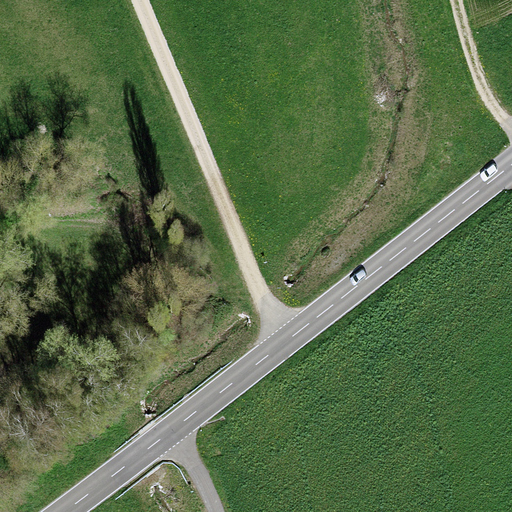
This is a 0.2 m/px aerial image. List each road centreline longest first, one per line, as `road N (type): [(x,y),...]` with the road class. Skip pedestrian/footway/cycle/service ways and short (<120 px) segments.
road 1 (tertiary): [(61,511),(511,161)]
road 2 (track): [(138,0),(261,293)]
road 3 (track): [(456,0),(479,80),(511,129)]
